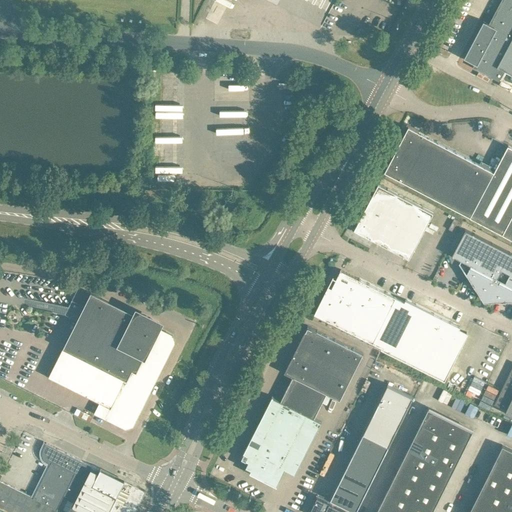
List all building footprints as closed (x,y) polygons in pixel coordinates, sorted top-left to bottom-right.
[(511,0),(503,0),(491,24),(483,20),(464,57),(476,64),(475,66),(493,75),(492,77),(499,80),(505,69),(511,72),(511,0)] [(316,103),(317,96),(319,84),(304,82),(302,101),(316,103)] [(511,146),(508,145),(494,171),(426,136),(408,126),(384,171),(500,233),(511,238),(511,146)] [(357,231),(373,239),(409,258),(433,212),(378,183),(359,220),(354,229),(357,230),(357,231)] [(511,253),(465,229),(452,254),(471,264),(467,272),(466,272),(465,272),(481,296),(482,296),(481,295),(482,295),(490,299),(490,300),(489,300),(489,301),(511,299),(511,253)] [(314,313),(373,342),(372,344),(444,380),(468,332),(459,328),(460,326),(451,321),(413,303),(405,299),(404,301),(340,269),(335,281),(333,280),(331,284),(333,285),(332,287),(328,285),(314,313)] [(74,299),(82,303),(89,288),(81,285),(74,299)] [(95,412),(126,428),(128,427),(133,425),(175,342),(172,334),(152,324),(151,325),(148,323),(143,320),(142,320),(142,319),(128,312),(92,294),(86,306),(79,320),(71,336),(76,339),(71,348),(64,344),(48,376),(100,402),(95,412)] [(272,396),(241,457),(248,460),(245,466),(251,469),(250,472),(268,481),(277,485),(276,484),(285,468),(295,473),(321,421),(314,417),(317,411),(327,393),(340,399),(363,353),(307,325),(284,372),(293,376),(284,394),(281,400),(273,396),(272,396)] [(511,369),(496,403),(506,408),(505,412),(511,415),(511,369)] [(388,383),(379,400),(405,412),(413,396),(388,383)] [(379,400),(371,416),(396,428),(405,412),(379,400)] [(421,421),(448,435),(466,444),(473,430),(428,408),(421,421)] [(371,416),(363,432),(388,445),(396,428),(371,416)] [(414,435),(441,448),(448,435),(421,421),(414,435)] [(363,433),(355,449),(380,462),(388,445),(363,433)] [(414,435),(408,448),(434,461),(441,448),(414,435)] [(441,448),(459,457),(466,444),(448,435),(441,448)] [(64,495),(74,500),(91,465),(46,442),(43,448),(43,450),(42,453),(43,455),(44,458),(45,460),(47,461),(49,463),(50,463),(34,497),(0,480),(0,508),(7,511),(55,511),(57,509),(57,508),(64,495)] [(511,511),(511,449),(503,445),(468,511),(511,511)] [(401,462),(427,475),(434,461),(408,448),(401,462)] [(441,448),(434,461),(452,471),(459,457),(441,448)] [(355,449),(346,466),(372,478),(380,462),(355,449)] [(434,461),(427,475),(446,484),(452,471),(434,461)] [(401,462),(394,475),(421,488),(439,497),(446,484),(427,475),(401,462)] [(92,464),(91,465),(74,500),(67,511),(135,511),(146,491),(92,464)] [(346,466),(330,498),(356,511),(372,478),(346,466)] [(394,475),(388,488),(414,502),(421,488),(394,475)] [(381,502),(401,511),(408,511),(414,502),(388,488),(381,502)] [(421,488),(414,502),(432,511),(439,497),(421,488)] [(316,495),(307,511),(343,511),(345,509),(316,495)] [(375,511),(401,511),(381,502),(375,511)] [(408,511),(431,511),(432,511),(414,502),(408,511)]
